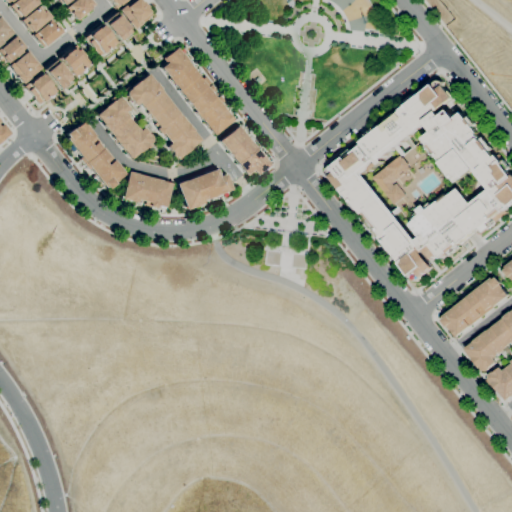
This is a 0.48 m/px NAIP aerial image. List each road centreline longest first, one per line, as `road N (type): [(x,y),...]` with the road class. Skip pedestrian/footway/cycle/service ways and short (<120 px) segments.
road 1 (residential): [(511,440),(166,0)]
road 2 (residential): [(51,120),(0,165),(23,411),(56,511)]
road 3 (residential): [(0,93),(72,185),(124,223),(208,225),(295,167)]
road 4 (residential): [(444,48),(295,167)]
road 5 (residential): [(406,0),(511,133)]
road 6 (residential): [(412,313),(511,231)]
